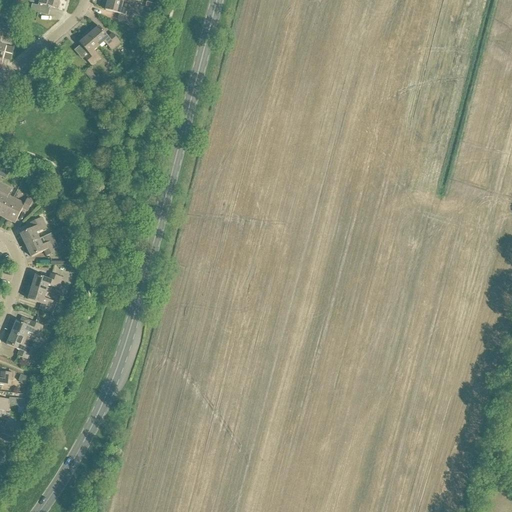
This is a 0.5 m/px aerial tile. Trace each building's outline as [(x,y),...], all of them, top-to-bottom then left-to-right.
[(55,0),(40,0),(39,5),(57,10),(59,2),(56,1),(55,0)] [(115,0),(104,0),(103,5),(107,6),(105,11),(119,14),(117,20),(129,23),(132,11),(121,9),(123,2),(115,0)] [(150,20),(153,10),(149,9),(147,9),(144,18),(150,20)] [(108,38),(99,27),(95,30),(93,27),(87,32),(99,47),(105,43),(112,51),(121,43),(113,34),(108,38)] [(132,37),(139,41),(144,33),(140,30),(138,32),(136,31),(132,37)] [(83,41),(79,44),(89,55),(84,59),(92,68),(101,60),(94,51),(99,47),(87,32),(80,38),(83,41)] [(97,78),(96,79),(88,70),(85,73),(92,82),(98,84),(101,82),(97,78)] [(0,177),(5,180),(9,173),(0,168),(0,177)] [(11,190),(0,184),(0,216),(3,218),(13,199),(8,197),(11,190)] [(25,205),(13,199),(3,218),(15,224),(22,209),(28,212),(33,201),(28,199),(25,205)] [(33,229),(20,235),(26,246),(39,240),(36,234),(46,229),(41,218),(30,224),(33,229)] [(39,240),(26,246),(32,258),(44,252),(47,257),(58,252),(56,249),(58,248),(51,234),(39,240)] [(77,267),(69,267),(69,274),(77,275),(77,267)] [(49,280),(36,276),(32,288),(28,286),(28,287),(46,292),(48,286),(59,289),(62,278),(51,274),(49,280)] [(46,292),(28,287),(26,295),(30,296),(28,300),(41,304),(40,310),(51,314),(55,302),(44,299),(46,292)] [(17,322),(12,333),(30,341),(32,334),(39,337),(43,326),(22,317),(20,323),(17,322)] [(12,333),(7,345),(20,351),(17,356),(29,361),(34,350),(27,347),(30,341),(12,333)] [(41,373),(47,360),(42,358),(36,371),(41,373)] [(0,379),(0,385),(11,387),(12,373),(1,372),(0,379)] [(14,398),(14,406),(25,407),(25,399),(14,398)] [(9,406),(0,405),(0,417),(1,418),(1,411),(8,412),(9,406)] [(8,418),(4,428),(17,434),(21,424),(8,418)] [(3,429),(0,437),(0,439),(12,445),(16,435),(3,429)]
